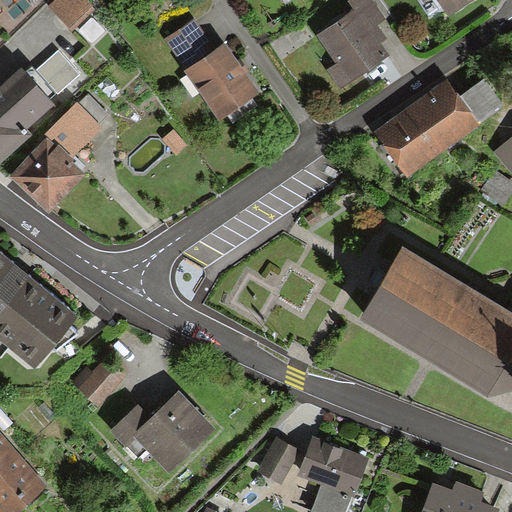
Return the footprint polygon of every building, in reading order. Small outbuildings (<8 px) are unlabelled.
[(47,0),(73,31),(93,12),(86,0),(47,0)] [(328,71),(340,90),(389,58),(379,43),(385,38),(379,29),(387,24),(371,0),(349,0),(345,3),(352,15),(318,37),(337,65),(328,71)] [(438,0),(449,16),(474,0),(438,0)] [(186,74),(220,124),(260,98),(241,68),(226,48),(216,54),(195,24),(169,41),(189,72),(186,74)] [(484,70),(459,88),(479,114),(504,98),(484,70)] [(56,109),(24,73),(0,94),(0,166),(32,138),(28,133),(56,109)] [(459,88),(448,74),(375,125),(389,145),(408,171),(482,119),(479,114),(459,88)] [(88,176),(71,160),(104,128),(79,101),(39,141),(42,145),(11,179),(51,216),(88,176)] [(174,132),(166,139),(177,153),(186,146),(174,132)] [(511,134),(496,147),(511,167),(511,134)] [(511,178),(495,168),(482,189),(504,202),(511,188),(511,178)] [(511,288),(508,296),(406,234),(362,305),(486,381),(511,375),(511,288)] [(0,260),(12,247),(0,237),(0,260)] [(0,260),(0,288),(25,259),(12,247),(0,260)] [(25,259),(0,288),(0,332),(35,361),(82,306),(25,259)] [(103,356),(77,385),(101,407),(127,378),(103,356)] [(171,470),(211,435),(175,394),(150,415),(134,397),(100,426),(122,451),(141,434),(171,470)] [(9,511),(49,477),(0,423),(0,511),(9,511)] [(344,511),(368,450),(313,431),(298,469),(322,478),(311,508),(321,511),(344,511)] [(276,432),(258,467),(282,479),(300,444),(276,432)] [(483,495),(486,487),(456,475),(452,484),(436,478),(422,511),(494,511),(499,501),(483,495)]
